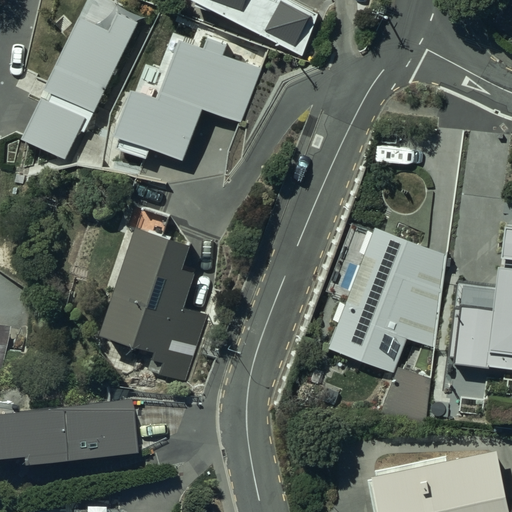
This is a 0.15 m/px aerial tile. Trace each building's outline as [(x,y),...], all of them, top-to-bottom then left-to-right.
[(198,0),(301,55),(323,13),(299,0),(198,0)] [(511,0),(505,0),(497,19),(511,25),(511,0)] [(408,337),(433,344),(445,252),(371,224),(368,232),(346,224),(323,288),(346,297),(327,345),(393,373),(382,410),(380,416),(423,429),(430,404),(423,402),(431,377),(399,367),(408,337)] [(188,242),(136,226),(102,331),(155,346),(148,368),(189,379),(208,314),(182,307),(193,270),(181,266),(188,242)] [(508,511),(498,450),(371,474),(376,511),(508,511)]
